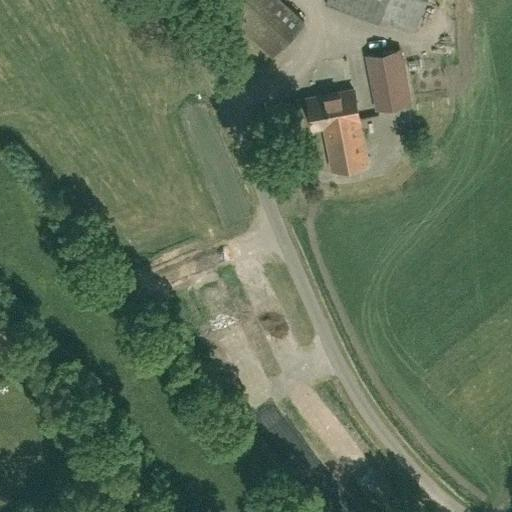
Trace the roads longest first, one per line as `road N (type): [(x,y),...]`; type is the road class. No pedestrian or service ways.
road 1 (unclassified): [(464,511),(415,470),(342,368),(179,0)]
road 2 (track): [(141,511),(0,342)]
